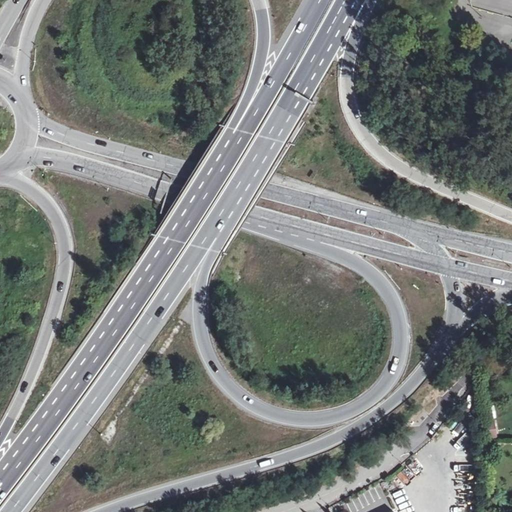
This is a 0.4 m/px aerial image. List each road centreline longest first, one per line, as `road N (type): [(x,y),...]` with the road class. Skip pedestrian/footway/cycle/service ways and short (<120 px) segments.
road 1 (trunk): [(260,217),(371,273),(398,317),(391,375),(351,410),(289,419),(231,389),(204,344),(199,298),(247,172)]
road 2 (trunk): [(11,511),(118,369),(247,172)]
road 3 (secondary): [(414,230),(86,144),(28,114)]
road 4 (trunk): [(106,511),(340,436),(400,396),(448,343)]
road 5 (trunk): [(205,194),(0,488)]
road 6 (trunk): [(511,216),(416,176),(365,137),(346,76),(369,0)]
road 7 (trunk): [(0,173),(49,205),(66,253),(46,332),(0,439)]
road 8 (secondary): [(19,157),(77,164),(260,217)]
road 9 (unclassified): [(460,381),(409,438),(342,489),(281,511)]
road 10 (trunk): [(319,0),(205,194)]
road 11 (trunk): [(258,0),(258,66),(205,194)]
road 12 (trunk): [(247,172),(345,0)]
road 13 (secondary): [(260,217),(447,266)]
